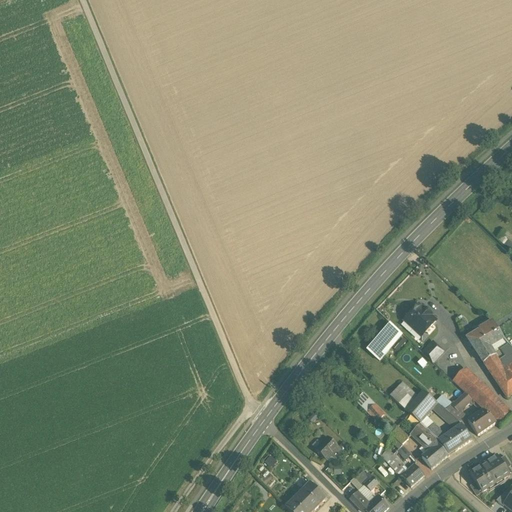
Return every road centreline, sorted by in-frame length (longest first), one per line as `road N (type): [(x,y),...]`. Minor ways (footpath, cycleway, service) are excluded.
road 1 (track): [(262,422),(82,0)]
road 2 (secondary): [(511,148),(367,292),(262,422)]
road 3 (track): [(173,511),(252,406)]
road 4 (residential): [(262,422),(353,511)]
